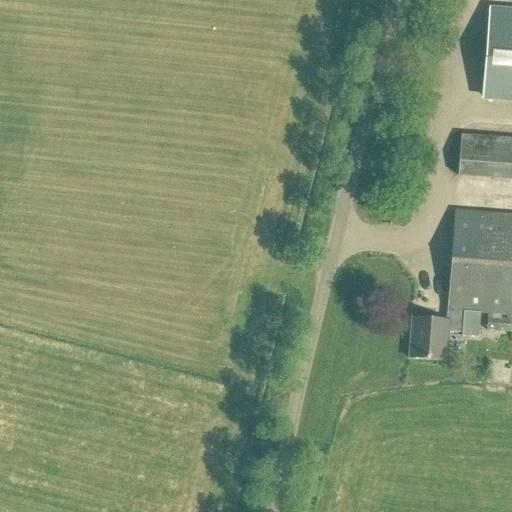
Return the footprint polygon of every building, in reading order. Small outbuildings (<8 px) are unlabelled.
[(511,11),(488,9),(481,102),(511,104),(511,11)] [(511,179),(511,141),(463,139),(460,176),(511,179)] [(449,313),(480,315),(511,316),(511,216),(453,213),(448,313),(449,313)] [(480,315),(449,313),(449,322),(409,320),(407,362),(446,364),(448,335),(462,336),(462,339),(479,340),(480,315)] [(487,321),(486,332),(510,335),(511,323),(487,321)]
